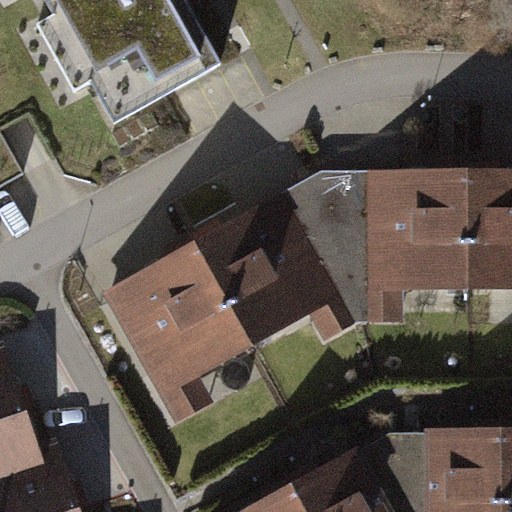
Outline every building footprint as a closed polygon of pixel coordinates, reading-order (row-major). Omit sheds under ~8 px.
[(264,59),(229,0),(89,0),(94,8),(79,24),(112,81),(135,68),(164,117),(264,59)] [(445,170),(380,171),(382,295),(511,292),(511,168),(511,169),(445,170)] [(173,260),(112,294),(175,405),(357,304),(294,193),(234,226),(173,260)] [(48,445),(7,333),(0,335),(0,477),(53,459),(48,445)] [(511,511),(511,430),(441,431),(441,511),(511,511)] [(93,511),(66,438),(48,445),(53,459),(0,477),(0,511),(93,511)] [(406,511),(370,447),(251,511),(406,511)]
